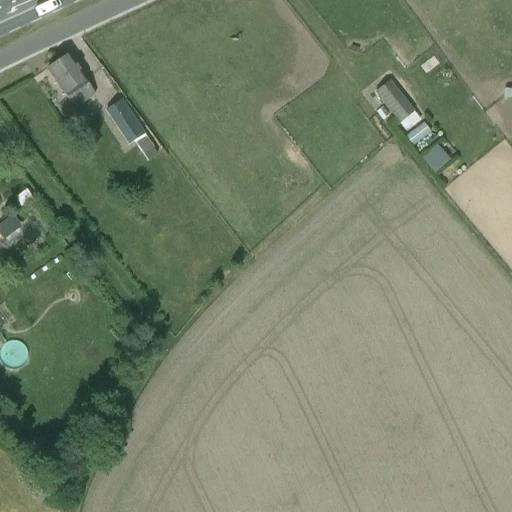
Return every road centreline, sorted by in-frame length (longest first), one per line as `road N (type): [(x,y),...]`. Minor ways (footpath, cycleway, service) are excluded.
road 1 (track): [(0,124),(163,341),(75,511)]
road 2 (residential): [(0,59),(124,0)]
